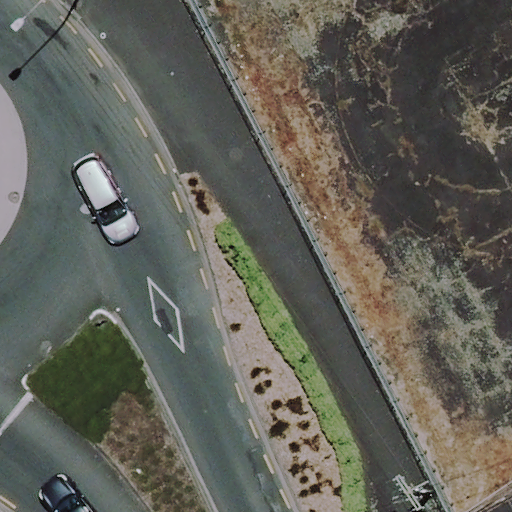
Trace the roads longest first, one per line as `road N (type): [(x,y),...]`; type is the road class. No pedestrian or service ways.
road 1 (secondary): [(91,171),(236,511)]
road 2 (secondary): [(0,11),(51,49),(81,110),(91,171)]
road 3 (secondary): [(91,171),(68,254),(0,332)]
